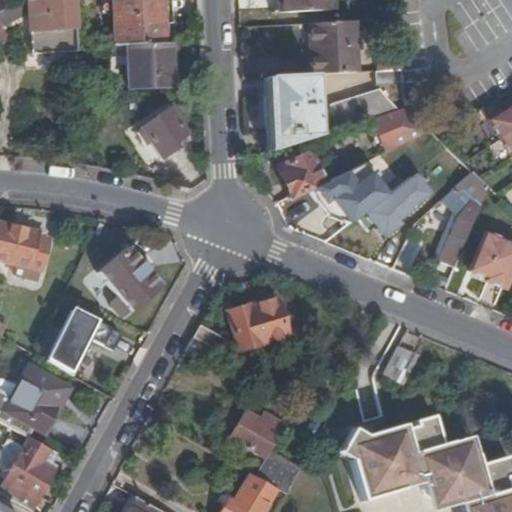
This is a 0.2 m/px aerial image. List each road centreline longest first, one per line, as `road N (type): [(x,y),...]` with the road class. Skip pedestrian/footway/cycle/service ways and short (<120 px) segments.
road 1 (residential): [(68,511),(224,230)]
road 2 (residential): [(224,230),(511,349)]
road 3 (residential): [(224,230),(219,0)]
road 4 (residential): [(0,183),(101,195),(224,230)]
